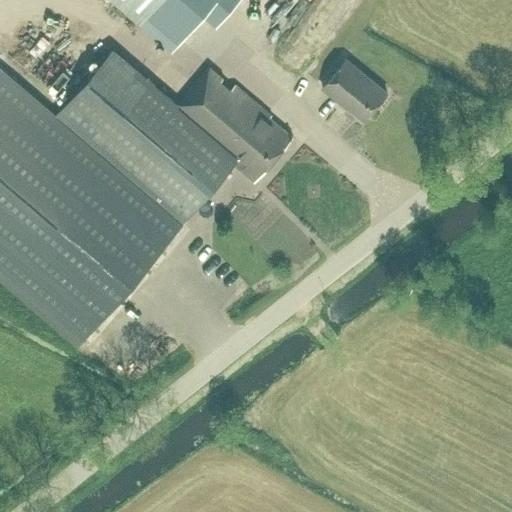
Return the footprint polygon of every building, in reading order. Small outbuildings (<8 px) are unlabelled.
[(32,0),(4,0),(0,5),(0,39),(34,2),(32,0)] [(117,0),(140,20),(158,0),(117,0)] [(236,0),(158,0),(140,20),(171,48),(203,12),(216,23),(236,0)] [(386,5),(385,22),(396,22),(397,5),(386,5)] [(299,70),(305,43),(276,37),(271,64),(299,70)] [(29,69),(34,50),(9,43),(4,62),(29,69)] [(176,103),(111,48),(55,114),(181,223),(236,158),(258,177),(296,132),(272,112),(274,110),(238,79),(233,85),(223,76),(225,73),(211,61),(176,103)] [(364,117),(386,88),(345,56),(322,86),(343,102),(344,101),(364,117)] [(0,273),(79,341),(181,223),(55,114),(0,66),(0,273)]
